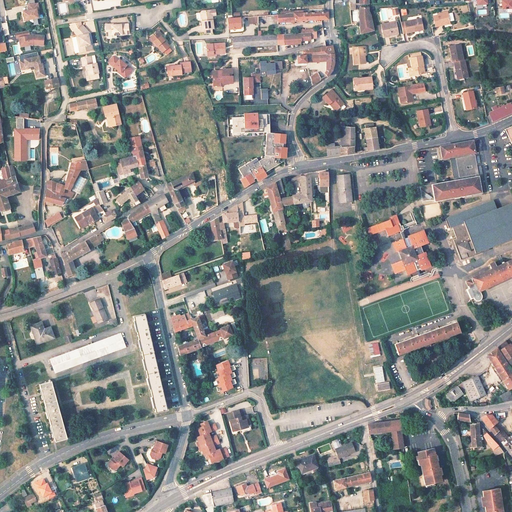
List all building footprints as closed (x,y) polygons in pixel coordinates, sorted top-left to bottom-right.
[(37,2),(27,4),(28,9),(22,11),(24,19),(37,17),(36,8),(38,8),(37,2)] [(368,19),(368,7),(359,8),(359,34),(371,34),(371,20),(368,19)] [(209,10),(201,11),(200,12),(200,18),(201,18),(202,21),(201,21),(202,29),(203,29),(211,28),(213,28),(211,15),(215,14),(214,10),(213,9),(211,9),(209,10)] [(439,15),(433,16),(435,26),(450,23),(449,15),(448,11),(439,13),(439,15)] [(277,15),(277,22),(328,20),(328,12),(308,13),(294,14),(294,13),(289,13),(285,14),(277,15)] [(228,30),(239,29),(239,18),(238,18),(227,18),(228,30)] [(419,28),(418,20),(401,23),(403,33),(409,32),(409,30),(419,28)] [(384,36),(398,33),(396,22),(382,24),(384,36)] [(112,35),(129,34),(129,24),(112,25),(111,24),(106,25),(107,33),(112,32),(112,35)] [(78,37),(81,52),(92,50),(91,44),(90,44),(89,40),(88,35),(89,33),(84,29),(79,26),(74,33),(78,36),(78,37)] [(28,30),(15,32),(16,37),(19,37),(19,40),(22,40),(23,45),(33,43),(43,44),(44,35),(33,34),(29,34),(28,30)] [(156,32),(148,38),(155,47),(160,53),(167,47),(162,41),(161,42),(157,38),(160,36),(156,32)] [(300,35),(276,36),(277,46),(300,45),(300,41),(300,35)] [(239,37),(232,38),(232,47),(277,46),(276,36),(257,37),(239,37)] [(147,39),(154,48),(155,47),(148,38),(147,39)] [(207,55),(215,54),(224,53),(223,43),(206,44),(207,55)] [(351,45),(353,64),(363,64),(362,52),(361,52),(360,44),(351,45)] [(462,61),(460,46),(448,48),(450,58),(448,58),(449,63),(453,62),(462,61)] [(332,47),(308,50),(308,52),(302,52),(302,55),(296,56),(297,62),(307,62),(322,61),(322,63),(328,63),(326,68),(324,73),(327,76),(329,73),(331,71),(332,69),(334,63),(333,54),(332,47)] [(88,70),(89,74),(90,74),(91,79),(97,78),(97,73),(98,73),(96,62),(92,63),(91,54),(82,56),(84,65),(87,64),(88,70)] [(25,60),(20,61),(22,69),(28,67),(28,66),(36,65),(36,69),(35,69),(37,76),(45,74),(42,63),(39,64),(39,61),(40,61),(39,55),(25,58),(25,60)] [(118,70),(120,72),(119,73),(125,78),(130,72),(128,71),(130,68),(120,59),(119,60),(114,56),(109,62),(118,70)] [(414,76),(425,74),(422,56),(411,59),(412,68),(414,76)] [(453,62),(457,80),(467,78),(464,60),(462,61),(453,62)] [(266,62),(259,62),(260,70),(266,70),(266,74),(272,74),(272,72),(275,72),(275,69),(282,69),(281,61),(274,61),(274,64),(266,64),(266,62)] [(168,76),(181,75),(181,73),(190,73),(190,63),(180,64),(180,66),(167,67),(168,76)] [(232,69),(222,70),(222,73),(221,73),(219,71),(216,72),(216,79),(214,79),(214,85),(219,85),(219,86),(223,86),(223,83),(233,83),(233,76),(231,76),(231,73),(233,73),(232,69)] [(320,80),(317,72),(310,76),(312,85),(320,80)] [(260,82),(260,74),(252,74),(252,78),(244,78),(245,95),(253,95),(253,82),(260,82)] [(58,78),(46,80),(47,88),(60,86),(58,78)] [(371,89),(370,78),(352,80),(353,89),(362,88),(362,90),(371,89)] [(416,86),(398,89),(399,98),(401,97),(402,103),(412,101),(411,94),(423,92),(422,85),(416,86)] [(341,102),(330,88),(320,95),(326,102),(328,101),(334,108),(341,102)] [(476,112),(472,93),(462,94),(464,107),(462,107),(464,114),(476,112)] [(88,108),(96,106),(95,99),(69,104),(69,110),(70,110),(87,106),(88,108)] [(488,114),(489,115),(492,122),(501,119),(511,113),(511,110),(509,104),(503,106),(503,105),(498,107),(498,108),(497,108),(497,110),(488,114)] [(116,106),(103,109),(105,117),(106,117),(108,117),(110,127),(120,125),(116,106)] [(427,110),(417,112),(419,127),(430,125),(427,110)] [(285,158),(286,148),(284,147),(283,147),(283,141),(285,141),(285,134),(270,133),(269,115),(257,115),(257,114),(243,114),(243,117),(234,118),(235,134),(266,133),(264,158),(259,161),(257,158),(238,169),(243,178),(240,180),(245,188),(254,182),(252,180),(255,178),(257,180),(257,181),(267,175),(265,172),(282,162),(282,158),(285,158)] [(352,138),(352,127),(340,125),(340,155),(353,153),(353,138),(352,138)] [(378,149),(372,126),(361,128),(367,151),(378,149)] [(139,136),(128,139),(130,151),(133,150),(137,165),(145,164),(139,136)] [(473,141),(440,147),(442,158),(457,155),(457,157),(456,157),(460,180),(461,180),(462,182),(437,186),(437,188),(432,189),(432,187),(420,189),(422,204),(449,199),(463,197),(482,193),(477,167),(473,141)] [(333,156),(333,143),(325,143),(326,156),(333,156)] [(119,156),(114,158),(118,173),(123,171),(123,172),(130,171),(129,167),(137,165),(133,150),(130,151),(119,156)] [(86,160),(71,162),(65,185),(71,187),(80,170),(88,169),(86,160)] [(137,165),(140,176),(148,174),(145,164),(137,165)] [(8,166),(1,168),(4,180),(0,181),(0,189),(1,189),(13,184),(9,170),(8,166)] [(13,169),(9,170),(13,184),(1,189),(4,196),(5,196),(20,191),(13,169)] [(197,181),(196,179),(191,171),(166,183),(167,186),(174,203),(177,209),(184,205),(178,187),(181,186),(188,183),(189,185),(191,186),(196,184),(197,182),(197,181)] [(319,172),(320,185),(329,186),(329,171),(319,172)] [(350,174),(338,175),(340,202),(351,201),(350,174)] [(300,177),(302,194),(293,196),(294,203),(311,201),(309,176),(300,177)] [(58,183),(52,179),(47,180),(47,183),(48,188),(54,190),(56,190),(57,189),(58,183)] [(137,181),(130,187),(135,195),(141,190),(143,189),(139,182),(137,181)] [(280,193),(279,193),(280,199),(279,200),(280,205),(294,203),(293,196),(286,198),(281,181),(276,182),(275,182),(276,186),(278,185),(280,193)] [(275,183),(266,188),(272,211),(280,208),(281,208),(280,205),(279,200),(275,183)] [(54,190),(48,188),(46,193),(44,199),(52,202),(62,204),(68,193),(72,195),(75,190),(71,187),(65,185),(63,190),(57,189),(56,190),(54,190)] [(32,193),(38,195),(40,187),(33,186),(32,193)] [(130,187),(126,187),(127,189),(116,198),(121,204),(130,197),(135,205),(140,202),(135,195),(130,187)] [(0,189),(0,210),(2,215),(11,212),(5,196),(4,196),(1,189),(0,189)] [(99,191),(95,192),(97,198),(99,203),(99,204),(107,202),(103,190),(99,191)] [(224,193),(217,198),(219,201),(226,197),(224,193)] [(160,221),(155,208),(168,201),(163,194),(147,204),(150,211),(155,223),(160,221)] [(487,249),(511,240),(511,204),(496,211),(493,200),(445,218),(449,229),(452,228),(456,239),(452,241),(460,262),(488,252),(487,249)] [(127,219),(130,223),(150,211),(147,204),(139,208),(140,209),(132,213),(128,216),(127,219)] [(223,214),(223,222),(239,220),(238,213),(238,205),(223,214)] [(90,223),(98,218),(95,214),(92,207),(75,217),(80,226),(86,222),(85,220),(88,219),(90,223)] [(272,211),(276,225),(283,223),(280,208),(272,211)] [(110,209),(106,211),(107,213),(102,217),(105,222),(115,216),(115,213),(113,210),(110,209)] [(239,220),(241,241),(246,241),(243,210),(238,213),(239,220)] [(391,220),(367,229),(370,236),(386,230),(389,237),(403,232),(397,215),(390,217),(391,220)] [(211,221),(215,239),(222,238),(221,234),(220,228),(218,217),(211,221)] [(124,231),(133,227),(130,223),(127,219),(124,220),(123,220),(120,220),(124,231)] [(167,235),(160,221),(155,223),(162,238),(167,235)] [(0,240),(17,235),(34,231),(32,224),(18,227),(9,230),(0,231),(0,230),(0,240)] [(127,239),(136,235),(133,227),(124,231),(127,239)] [(426,243),(422,231),(406,236),(407,239),(401,241),(401,240),(391,243),(394,252),(396,251),(400,261),(389,265),(392,274),(402,271),(404,275),(413,272),(412,269),(417,267),(419,271),(428,268),(423,253),(419,254),(417,250),(416,251),(415,247),(426,243)] [(89,250),(100,244),(95,234),(92,236),(85,241),(89,250)] [(46,256),(40,235),(33,237),(35,245),(39,258),(46,256)] [(282,250),(290,249),(289,236),(281,237),(282,250)] [(26,240),(29,247),(35,245),(33,237),(27,239),(26,240)] [(9,254),(23,251),(21,240),(12,241),(12,243),(7,244),(9,254)] [(71,259),(89,250),(85,241),(80,244),(79,244),(72,249),(61,254),(68,275),(75,273),(71,259)] [(491,269),(465,281),(468,288),(466,289),(470,298),(472,297),(473,298),(474,300),(476,300),(477,300),(478,299),(479,298),(480,297),(480,296),(480,295),(478,290),(511,274),(511,254),(511,259),(495,267),(493,263),(489,265),(491,269)] [(44,276),(39,258),(33,259),(37,278),(44,276)] [(61,273),(57,259),(50,260),(55,274),(61,273)] [(232,261),(222,265),(228,280),(237,277),(232,261)] [(161,274),(163,280),(172,277),(170,271),(161,274)] [(165,289),(181,283),(179,274),(172,277),(163,280),(165,289)] [(236,285),(213,293),(216,301),(227,297),(227,299),(233,297),(234,301),(241,298),(236,285)] [(200,303),(207,301),(204,291),(197,293),(200,303)] [(90,303),(97,322),(101,320),(102,321),(107,319),(99,299),(90,303)] [(212,312),(206,314),(208,320),(224,314),(222,308),(212,312)] [(164,404),(144,314),(132,317),(153,406),(164,404)] [(174,332),(193,325),(191,319),(188,314),(181,317),(180,315),(171,318),(174,332)] [(193,325),(197,337),(197,338),(205,335),(203,331),(200,323),(198,317),(198,316),(191,319),(193,325)] [(110,326),(117,324),(115,318),(108,321),(110,326)] [(456,321),(394,344),(398,354),(460,332),(456,321)] [(36,343),(53,338),(49,327),(42,330),(40,323),(30,326),(36,343)] [(200,346),(222,337),(222,338),(231,335),(228,324),(219,328),(219,329),(210,333),(205,335),(197,338),(200,346)] [(124,348),(119,334),(50,359),(54,372),(124,348)] [(63,337),(66,343),(71,341),(69,335),(63,337)] [(179,355),(200,346),(197,338),(197,337),(194,338),(195,340),(187,343),(187,342),(185,341),(183,342),(183,343),(181,342),(177,344),(179,355)] [(510,367),(511,365),(511,352),(505,341),(497,347),(510,367)] [(376,357),(374,346),(369,348),(372,360),(382,357),(381,355),(376,357)] [(496,347),(487,355),(495,369),(506,362),(496,347)] [(257,366),(260,381),(268,380),(264,360),(252,362),(253,367),(257,366)] [(511,374),(511,372),(506,362),(495,369),(502,380),(511,374)] [(377,372),(381,386),(389,384),(385,370),(377,372)] [(511,385),(511,374),(502,380),(507,389),(511,385)] [(486,394),(477,376),(462,383),(468,396),(470,402),(486,394)] [(48,380),(38,383),(54,441),(66,437),(50,379),(49,380),(49,379),(48,379),(48,380)] [(462,383),(446,395),(450,401),(452,399),(453,401),(466,392),(462,383)] [(505,393),(504,393),(499,396),(502,402),(510,401),(505,393)] [(495,394),(491,398),(495,403),(500,399),(495,394)] [(239,409),(226,413),(228,420),(229,420),(232,430),(239,429),(243,428),(242,426),(249,424),(247,418),(246,419),(245,415),(241,416),(239,409)] [(493,417),(505,416),(504,412),(489,415),(486,415),(484,416),(480,417),(482,421),(483,422),(494,434),(498,431),(494,425),(497,422),(493,417)] [(457,420),(469,422),(469,416),(468,415),(458,413),(457,420)] [(369,434),(391,431),(392,449),(403,448),(399,420),(367,424),(369,434)] [(219,449),(215,450),(213,445),(219,443),(216,435),(210,437),(208,432),(217,429),(215,425),(209,427),(208,426),(206,421),(200,423),(201,426),(197,428),(198,431),(200,435),(198,436),(196,437),(197,441),(201,451),(203,455),(204,454),(207,453),(209,458),(210,463),(228,456),(225,448),(221,450),(222,450),(219,451),(219,449)] [(481,447),(480,438),(479,438),(478,431),(479,428),(478,423),(477,422),(469,425),(470,429),(471,448),(481,447)] [(499,430),(498,431),(494,434),(502,444),(504,445),(507,446),(511,443),(511,436),(507,438),(504,437),(499,430)] [(487,443),(493,449),(498,445),(487,433),(483,436),(487,443)] [(155,440),(152,448),(151,447),(149,453),(151,457),(155,458),(159,457),(160,451),(162,452),(166,443),(155,440)] [(352,443),(335,450),(337,456),(338,458),(355,452),(352,443)] [(493,449),(498,456),(503,452),(499,446),(498,445),(493,449)] [(420,465),(423,480),(425,480),(426,484),(433,482),(440,481),(439,475),(437,469),(433,449),(417,453),(417,456),(420,465)] [(111,457),(107,461),(107,466),(110,468),(115,468),(119,464),(121,465),(127,459),(118,451),(113,458),(111,457)] [(134,457),(138,464),(144,460),(140,453),(134,457)] [(312,456),(297,462),(301,473),(317,467),(312,456)] [(337,456),(327,458),(329,466),(340,463),(338,458),(337,456)] [(389,460),(389,468),(402,468),(401,459),(389,460)] [(87,476),(82,463),(72,467),(77,481),(87,476)] [(144,468),(142,468),(145,478),(152,476),(155,466),(146,463),(144,468)] [(289,480),(284,470),(276,473),(278,477),(264,482),(267,489),(289,480)] [(332,480),(334,489),(370,480),(369,472),(332,480)] [(134,481),(129,482),(129,481),(122,483),(125,491),(127,491),(128,495),(133,494),(132,492),(143,488),(139,477),(133,479),(134,481)] [(240,496),(249,493),(249,495),(255,493),(255,492),(259,490),(257,483),(252,484),(246,486),(246,484),(237,487),(240,496)] [(484,502),(484,511),(501,511),(498,487),(482,489),(483,496),(484,502)] [(372,489),(363,491),(364,501),(373,500),(372,489)] [(234,502),(231,490),(203,497),(202,497),(202,499),(202,500),(208,509),(234,502)] [(26,506),(31,504),(36,501),(33,495),(23,500),(26,506)] [(286,511),(284,511),(281,511),(280,503),(270,506),(272,511),(266,511),(286,511)]
